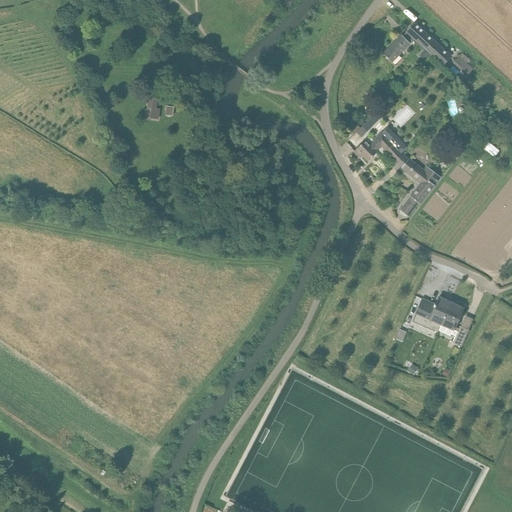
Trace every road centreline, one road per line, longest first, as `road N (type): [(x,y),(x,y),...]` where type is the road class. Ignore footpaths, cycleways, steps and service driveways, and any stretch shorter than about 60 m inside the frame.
road 1 (unclassified): [(193,511),(209,472),(303,329),(360,204)]
road 2 (unclassified): [(360,204),(325,129),(322,100),(337,61),(380,0)]
road 3 (unclassified): [(360,204),(415,248),(494,292)]
